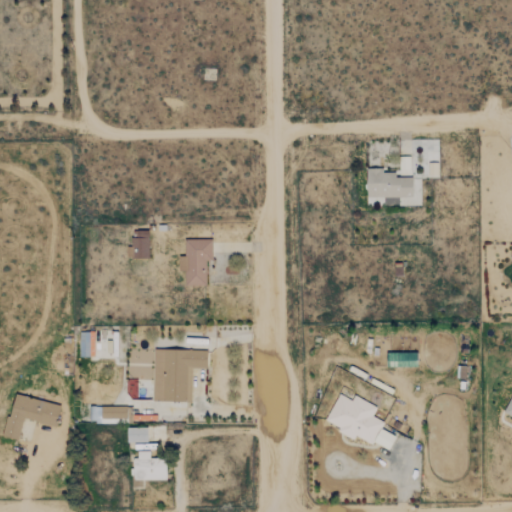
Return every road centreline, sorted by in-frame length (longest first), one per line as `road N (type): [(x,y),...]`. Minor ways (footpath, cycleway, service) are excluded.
road 1 (track): [(273,511),(273,0)]
road 2 (track): [(74,0),(78,81),(99,125),(115,135),(273,131)]
road 3 (track): [(273,131),(511,122)]
